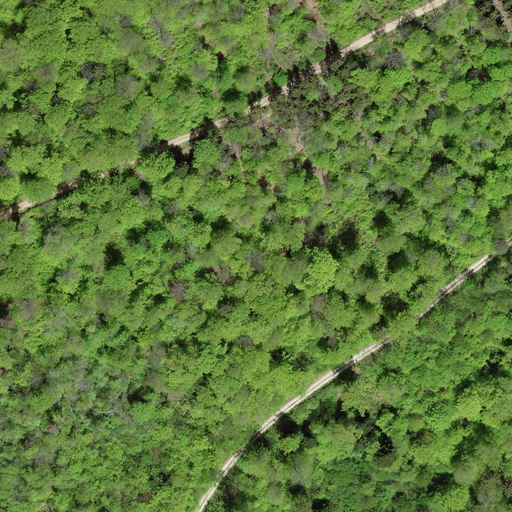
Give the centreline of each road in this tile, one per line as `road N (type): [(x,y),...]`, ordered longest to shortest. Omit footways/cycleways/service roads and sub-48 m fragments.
road 1 (track): [(450,0),(343,52),(230,122),(0,219)]
road 2 (track): [(511,239),(248,441),(197,511)]
